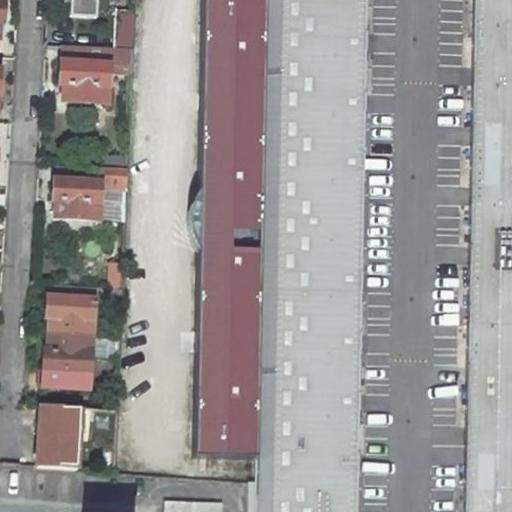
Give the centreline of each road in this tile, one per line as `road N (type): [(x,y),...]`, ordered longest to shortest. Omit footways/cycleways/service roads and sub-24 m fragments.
road 1 (residential): [(30,0),(9,436)]
road 2 (unknown): [(147,511),(148,482),(226,482),(236,511)]
